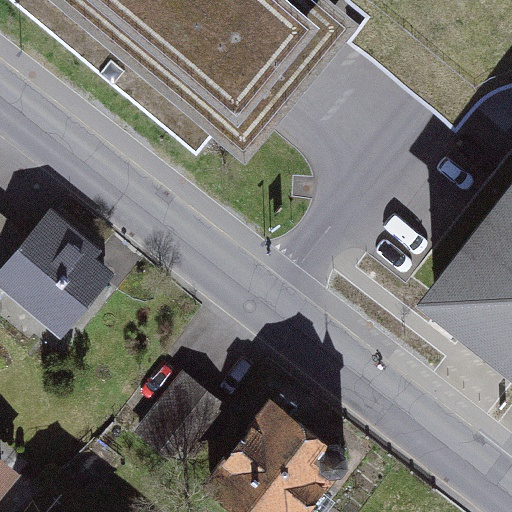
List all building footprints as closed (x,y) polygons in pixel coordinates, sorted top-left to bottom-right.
[(77,0),(261,154),(297,111),(369,26),(374,19),(351,0),(77,0)] [(511,0),(385,0),(398,10),(368,46),(440,106),(495,149),(511,128),(511,0)] [(511,197),(441,291),(511,344),(511,197)] [(58,214),(37,239),(0,209),(0,297),(8,288),(68,337),(125,268),(58,214)] [(239,418),(188,378),(142,436),(193,476),(239,418)] [(329,511),(369,457),(283,396),(215,491),(244,511),(329,511)] [(0,506),(13,491),(0,480),(0,506)]
